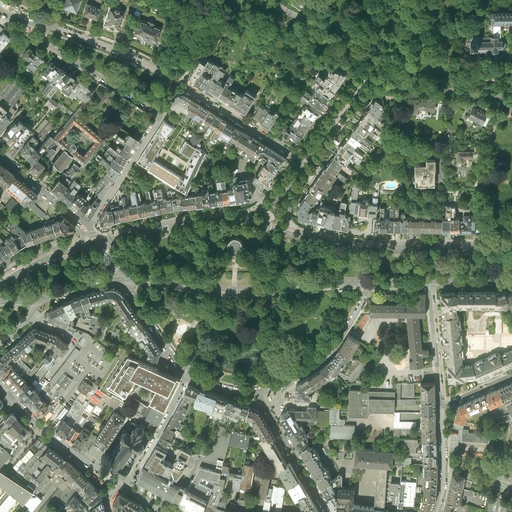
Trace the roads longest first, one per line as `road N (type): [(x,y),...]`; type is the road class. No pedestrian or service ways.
road 1 (residential): [(45,23),(148,63),(304,162)]
road 2 (residential): [(85,227),(160,114),(47,43),(45,23)]
road 3 (primary): [(121,278),(229,288),(368,281)]
road 4 (primary): [(511,247),(356,246),(287,231)]
road 5 (residential): [(304,162),(383,52),(397,0)]
road 6 (residential): [(258,390),(322,360),(368,281)]
road 7 (tertiary): [(125,486),(12,401)]
road 8 (primary): [(235,218),(97,241)]
road 9 (residential): [(258,390),(327,511)]
road 10 (residential): [(189,374),(125,486)]
road 11 (residential): [(441,406),(429,281)]
